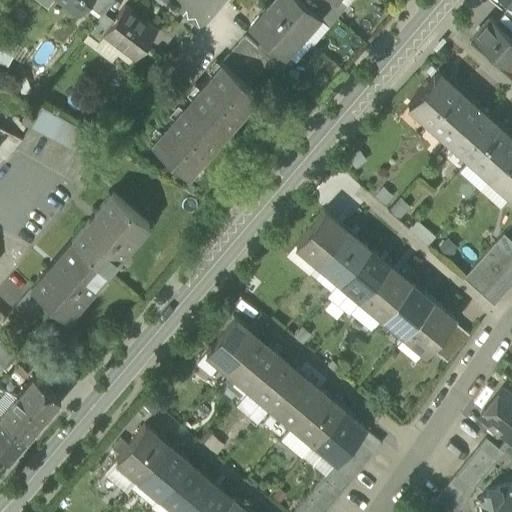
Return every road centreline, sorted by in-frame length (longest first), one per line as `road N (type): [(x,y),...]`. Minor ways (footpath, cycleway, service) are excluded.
road 1 (secondary): [(441,0),(0,511)]
road 2 (residential): [(511,325),(369,511)]
